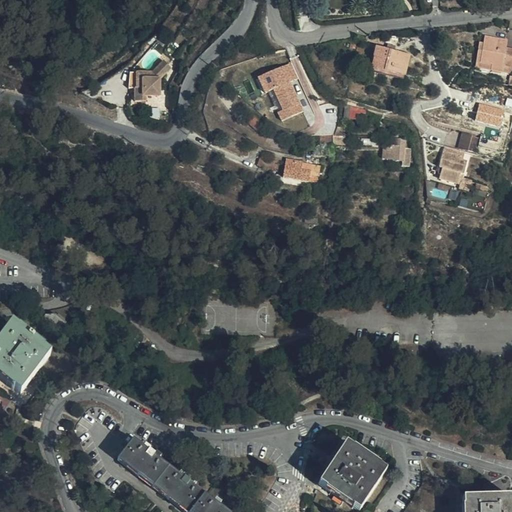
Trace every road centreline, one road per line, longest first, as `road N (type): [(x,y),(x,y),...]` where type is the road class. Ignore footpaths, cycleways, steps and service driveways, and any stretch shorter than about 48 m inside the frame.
road 1 (residential): [(73,511),(48,425),(58,404),(80,392),(195,436),(363,425),(511,473)]
road 2 (unclassified): [(0,98),(141,140),(178,140),(189,90),(246,20),(250,0)]
road 3 (unclassified): [(271,0),(278,35),(294,40),(511,14)]
